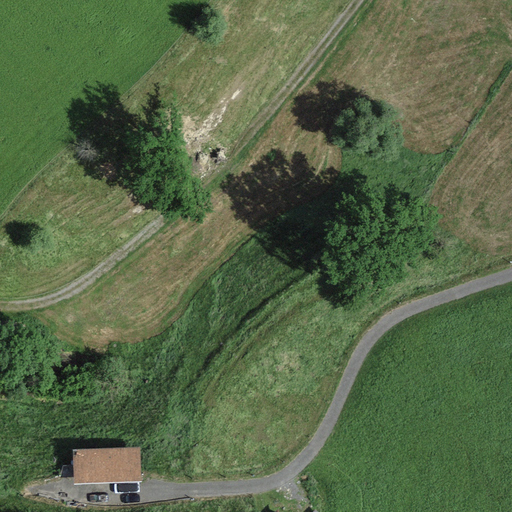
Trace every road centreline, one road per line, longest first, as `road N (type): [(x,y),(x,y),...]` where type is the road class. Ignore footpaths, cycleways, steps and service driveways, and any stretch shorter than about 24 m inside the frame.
road 1 (track): [(58,488),(223,487),(289,470),(330,423),(371,328),(511,270)]
road 2 (track): [(0,296),(74,289),(203,177),(313,62),(359,0)]
